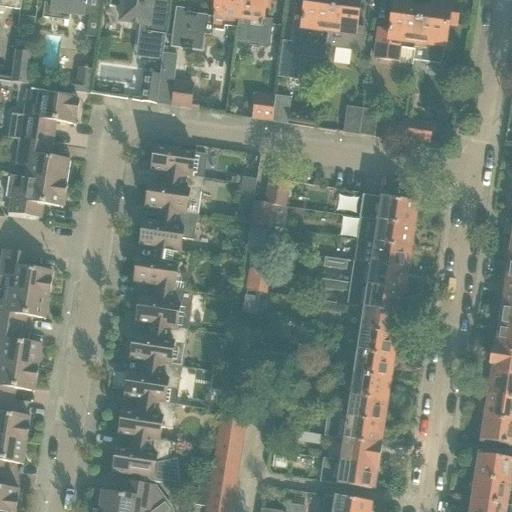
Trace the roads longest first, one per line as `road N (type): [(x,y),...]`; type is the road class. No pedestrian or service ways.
road 1 (residential): [(92,253),(109,141),(144,121),(467,177)]
road 2 (residential): [(421,511),(467,177)]
road 3 (residential): [(52,511),(92,253)]
road 4 (residential): [(467,177),(498,0)]
